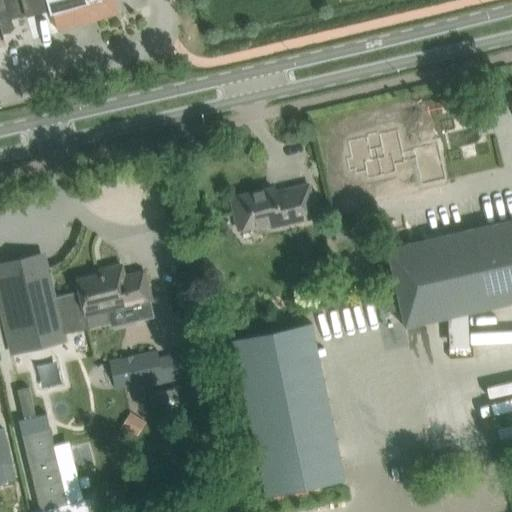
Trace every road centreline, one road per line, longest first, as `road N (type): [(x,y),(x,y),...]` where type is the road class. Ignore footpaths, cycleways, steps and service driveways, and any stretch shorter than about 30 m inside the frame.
road 1 (primary): [(511,9),(250,71)]
road 2 (primary): [(0,156),(256,98)]
road 3 (primary): [(256,98),(511,39)]
road 4 (primary): [(250,71),(0,130)]
road 5 (residential): [(0,84),(150,50),(168,20),(163,0)]
